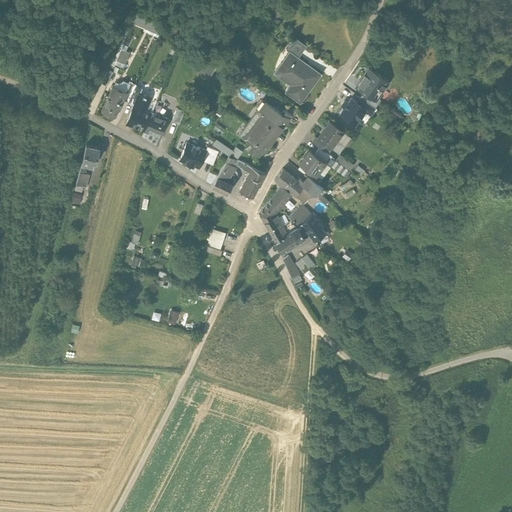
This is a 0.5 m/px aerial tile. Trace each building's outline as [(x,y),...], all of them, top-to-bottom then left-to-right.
[(135,15),(131,26),(158,35),(161,25),(135,15)] [(126,37),(114,65),(122,69),(128,54),(126,53),(131,39),(126,37)] [(298,57),(306,45),(295,37),(286,50),(289,52),(290,52),(298,57)] [(292,94),(300,100),(305,93),(306,94),(321,74),(298,57),(290,52),(289,52),(278,69),(299,84),(292,94)] [(218,63),(202,54),(195,66),(211,75),(218,63)] [(375,100),(377,97),(388,80),(369,67),(355,87),(363,92),(375,100)] [(130,81),(125,92),(126,92),(122,100),(127,102),(128,102),(136,84),(130,81)] [(142,87),(136,84),(128,102),(133,104),(138,92),(139,93),(142,87)] [(125,92),(113,86),(101,111),(114,117),(122,100),(126,92),(125,92)] [(142,94),(139,93),(138,92),(133,104),(126,122),(144,129),(151,112),(145,110),(150,97),(145,95),(146,94),(143,93),(142,94)] [(363,92),(360,97),(375,107),(380,99),(377,97),(375,100),(363,92)] [(292,94),(290,96),(299,102),(300,100),(292,94)] [(289,117),(290,117),(292,119),(298,111),(278,97),(272,105),(281,111),(284,108),(291,113),(289,117)] [(366,109),(364,111),(370,115),(375,107),(360,97),(356,102),(366,109)] [(351,98),(340,114),(354,125),(364,111),(366,109),(356,102),(351,98)] [(265,100),(240,136),(252,144),(248,149),(258,156),(261,151),(264,153),(270,145),(269,145),(282,126),(283,127),(290,117),(289,117),(291,113),(284,108),(281,111),(272,105),(265,100)] [(171,121),(179,124),(184,111),(176,108),(171,121)] [(166,119),(151,112),(144,129),(159,136),(166,119)] [(330,122),(317,139),(330,149),(343,132),(330,122)] [(217,140),(214,146),(235,155),(237,149),(217,140)] [(205,150),(186,143),(179,160),(199,167),(205,150)] [(83,165),(92,167),(95,156),(97,157),(99,147),(86,144),(81,164),(83,165)] [(325,163),(324,163),(327,166),(333,157),(319,147),(315,152),(324,159),(323,161),(325,163)] [(208,160),(215,163),(220,151),(213,148),(208,160)] [(309,151),(300,163),(315,175),(324,163),(325,163),(323,161),(324,159),(315,152),(313,154),(309,151)] [(352,164),(340,155),(336,161),(348,171),(352,164)] [(226,162),(232,166),(234,163),(243,167),(245,164),(230,156),(226,162)] [(223,167),(232,174),(236,168),(232,166),(226,162),(223,167)] [(265,172),(252,166),(247,174),(260,180),(265,172)] [(369,175),(358,166),(353,172),(364,181),(369,175)] [(223,167),(217,177),(227,182),(232,174),(223,167)] [(303,185),(301,184),(282,169),(274,180),(282,185),(292,193),(295,195),(303,185)] [(77,179),(74,191),(81,193),(83,187),(87,188),(90,174),(84,173),(83,180),(77,179)] [(260,180),(247,174),(244,182),(257,188),(260,180)] [(212,187),(227,194),(232,185),(227,182),(217,177),(212,187)] [(303,185),(308,189),(314,182),(307,177),(301,184),(303,185)] [(257,188),(244,182),(239,191),(252,198),(257,188)] [(259,214),(264,223),(277,215),(275,213),(292,193),(282,185),(259,214)] [(303,185),(295,195),(303,203),(304,202),(305,203),(307,201),(312,205),(318,197),(308,189),(303,185)] [(248,201),(251,200),(252,198),(239,191),(236,196),(243,200),(244,198),(248,201)] [(81,196),(73,194),(71,203),(79,205),(81,196)] [(302,204),(296,209),(301,214),(306,209),(302,204)] [(297,227),(301,224),(301,223),(311,214),(306,209),(301,214),(296,209),(288,217),(291,220),(297,227)] [(311,214),(301,223),(301,224),(309,234),(314,241),(325,232),(321,227),(323,226),(313,212),(311,214)] [(287,233),(283,225),(277,215),(264,223),(275,241),(287,233)] [(290,232),(297,227),(291,220),(283,225),(287,233),(290,232)] [(301,224),(297,227),(304,237),(309,234),(301,224)] [(297,227),(290,232),(297,242),(304,237),(297,227)] [(275,241),(282,251),(297,242),(290,232),(287,233),(275,241)] [(140,237),(135,235),(132,244),(137,246),(140,237)] [(204,246),(203,252),(220,258),(222,252),(204,246)] [(288,271),(290,269),(294,267),(289,257),(281,259),(288,271)] [(143,261),(135,258),(132,267),(140,269),(143,261)] [(179,315),(171,314),(168,325),(177,327),(179,315)]
